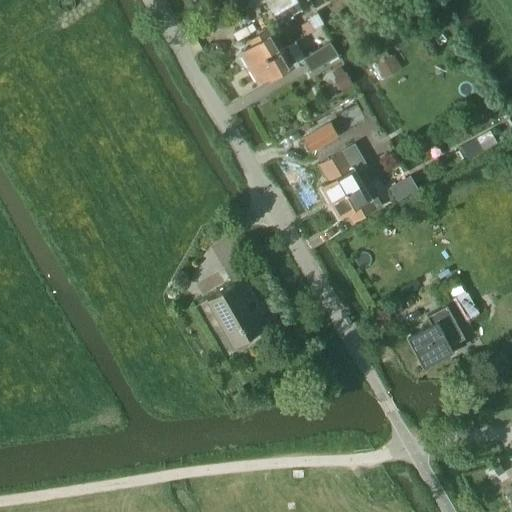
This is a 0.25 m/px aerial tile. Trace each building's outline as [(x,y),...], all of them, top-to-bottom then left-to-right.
[(287,0),(270,10),(278,23),(302,9),(297,0),(287,0)] [(276,37),(280,34),(275,25),(247,41),(250,45),(239,51),(241,54),(236,57),(236,61),(240,67),(244,67),(248,66),(248,67),(282,48),(276,37)] [(302,58),(311,72),(338,55),(330,41),(302,58)] [(282,48),(248,67),(251,71),(249,72),(255,82),(257,81),(258,83),(268,77),(271,82),(299,65),(287,45),(282,48)] [(384,80),(402,70),(393,55),(376,66),(384,80)] [(346,72),(334,79),(341,91),(353,84),(346,72)] [(338,136),(330,123),(304,137),(312,151),(338,136)] [(466,159),(484,150),(477,138),(460,147),(466,159)] [(354,143),(319,163),(320,164),(329,181),(320,186),(321,187),(319,188),(325,199),(327,198),(329,202),(362,183),(356,172),(367,165),(354,143)] [(410,178),(402,182),(410,195),(417,190),(410,178)] [(402,182),(391,189),(398,201),(410,195),(402,182)] [(362,183),(329,202),(332,206),(330,207),(336,217),(338,216),(338,217),(347,212),(352,222),(361,217),(382,205),(379,201),(373,191),(368,193),(362,183)] [(206,299),(233,346),(272,324),(245,277),(206,299)] [(413,334),(407,337),(420,359),(422,358),(426,364),(438,357),(442,355),(443,357),(449,353),(453,351),(449,344),(456,340),(464,336),(448,307),(430,318),(433,324),(414,335),(413,334)] [(499,462),(492,466),(497,474),(504,471),(499,462)] [(479,466),(463,473),(466,480),(482,472),(479,466)]
